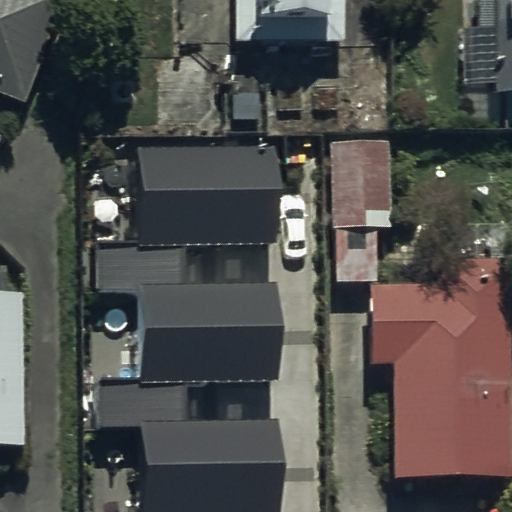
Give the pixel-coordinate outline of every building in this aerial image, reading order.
[(63,4),(50,0),(0,0),(0,108),(22,117),(63,4)] [(228,0),(229,57),(340,56),(340,0),(228,0)] [(511,0),(470,0),(469,45),(488,45),(486,109),(511,109),(511,0)] [(274,146),(135,148),(136,241),(94,241),(95,289),(138,289),(139,378),(96,378),(97,426),(140,425),(141,511),(275,511),(274,419),(187,420),(187,384),(280,383),(279,279),(188,280),(188,249),(276,248),(274,146)] [(381,159),(326,160),(327,241),(330,241),(330,293),(366,293),(366,244),(382,244),(381,159)] [(502,497),(500,276),(422,275),(422,301),(362,301),(363,379),(384,379),(385,498),(502,497)] [(0,465),(16,465),(10,312),(0,312),(0,465)]
